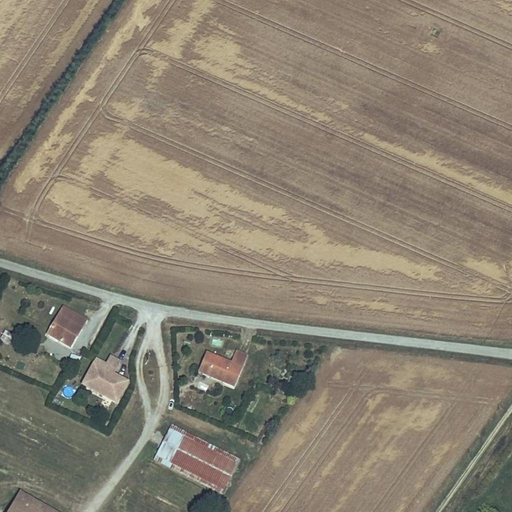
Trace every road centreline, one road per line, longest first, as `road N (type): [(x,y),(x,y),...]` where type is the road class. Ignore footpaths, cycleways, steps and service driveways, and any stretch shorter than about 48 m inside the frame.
road 1 (unclassified): [(511,353),(160,310),(0,263)]
road 2 (track): [(438,511),(511,410)]
